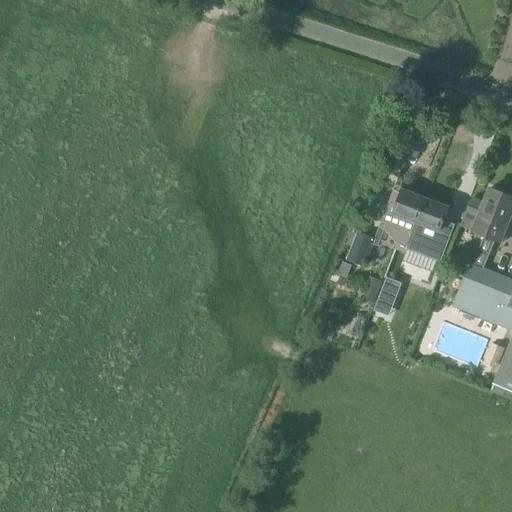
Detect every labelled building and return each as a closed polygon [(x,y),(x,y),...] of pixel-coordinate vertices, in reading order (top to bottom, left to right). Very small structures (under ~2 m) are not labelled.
[(473,264),(470,263),(459,289),(472,294),(482,269),(486,271),(487,269),(484,268),(495,240),(503,243),(511,220),(511,196),(490,188),(484,203),(473,199),(462,227),(484,236),(473,264)] [(374,238),(357,231),(346,260),(365,267),(373,246),(378,248),(385,230),(397,244),(395,249),(404,252),(425,198),(402,189),(399,197),(391,196),(381,222),(374,238)] [(404,252),(395,249),(384,278),(390,280),(394,270),(407,275),(416,250),(421,237),(435,243),(449,207),(425,198),(404,252)] [(352,266),(342,262),(337,275),(347,278),(352,266)] [(472,294),(459,289),(452,307),(511,331),(511,328),(511,279),(487,269),(486,271),(482,269),(472,294)] [(511,335),(492,384),(505,390),(502,397),(511,400),(511,335)] [(491,344),(484,363),(496,368),(504,348),(491,344)]
